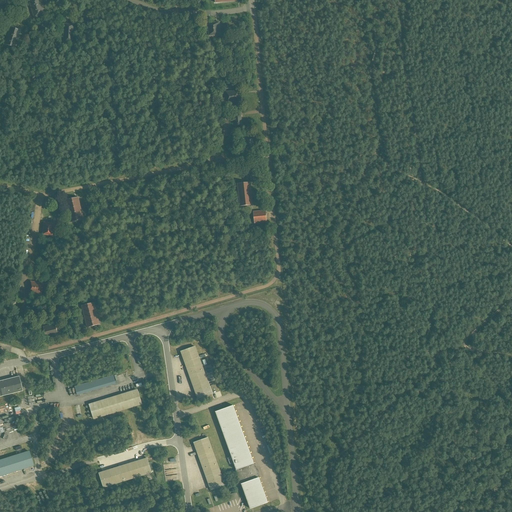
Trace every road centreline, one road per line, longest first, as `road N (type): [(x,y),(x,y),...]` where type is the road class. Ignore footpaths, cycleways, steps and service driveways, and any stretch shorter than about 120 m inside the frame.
road 1 (track): [(511,246),(386,163),(370,74),(370,0)]
road 2 (track): [(511,298),(385,413)]
road 3 (track): [(385,413),(333,461),(332,511)]
